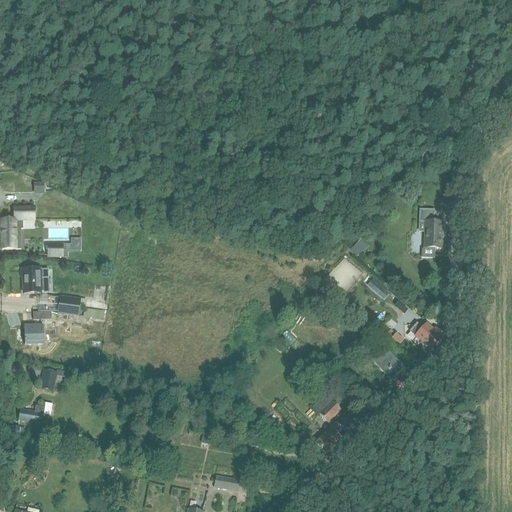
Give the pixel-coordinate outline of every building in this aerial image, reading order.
[(15,228),(20,228),(21,228),(21,219),(34,219),(33,207),(13,207),(13,219),(0,219),(1,249),(20,248),(15,248),(15,228)] [(442,223),(434,223),(434,211),(419,210),(419,223),(425,223),(424,249),(422,251),(422,258),(434,259),(434,249),(441,250),(442,223)] [(70,245),(80,246),(81,234),(70,233),(70,245)] [(363,235),(351,242),(357,253),(369,245),(363,235)] [(48,246),(48,258),(62,258),(63,246),(48,246)] [(79,267),(80,261),(69,258),(68,264),(79,267)] [(40,270),(33,270),(23,270),(23,273),(24,273),(24,278),(23,278),(24,295),(40,294),(40,270)] [(60,298),(59,306),(79,309),(81,300),(70,299),(60,298)] [(105,304),(81,300),(79,309),(84,310),(104,312),(105,304)] [(59,306),(57,315),(67,316),(78,318),(79,309),(59,306)] [(104,312),(84,310),(83,317),(103,320),(104,312)] [(430,350),(440,339),(438,337),(433,332),(427,326),(423,331),(417,325),(410,332),(430,350)] [(26,345),(42,346),(42,327),(25,327),(25,341),(24,341),(24,346),(26,346),(26,345)] [(387,338),(392,342),(399,349),(404,343),(392,332),(387,338)] [(369,360),(384,375),(391,382),(404,369),(382,347),(369,360)] [(41,389),(50,391),(52,392),(56,374),(45,372),(41,389)] [(34,412),(20,410),(18,421),(42,424),(42,419),(43,419),(44,417),(45,414),(50,414),(51,403),(44,402),(43,407),(35,406),(34,412)] [(315,445),(319,448),(326,456),(341,441),(337,436),(342,431),(331,421),(341,411),(333,403),(320,415),(332,428),(315,445)] [(7,437),(23,438),(24,429),(8,428),(7,437)] [(214,488),(226,490),(228,480),(216,478),(214,488)]
